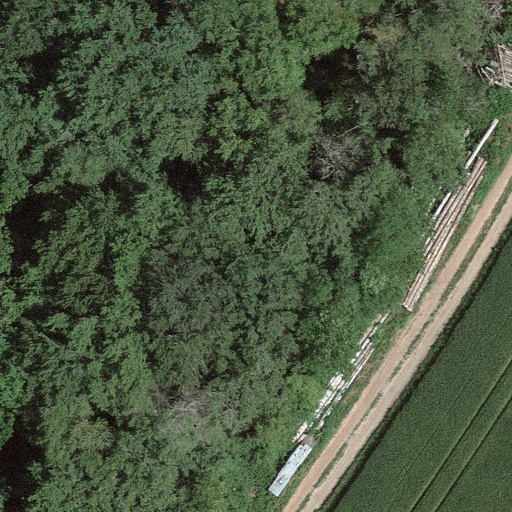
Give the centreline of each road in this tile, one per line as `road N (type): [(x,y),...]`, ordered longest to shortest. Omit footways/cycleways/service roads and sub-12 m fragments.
road 1 (track): [(98,0),(54,268),(27,511)]
road 2 (track): [(511,195),(408,375),(305,511)]
